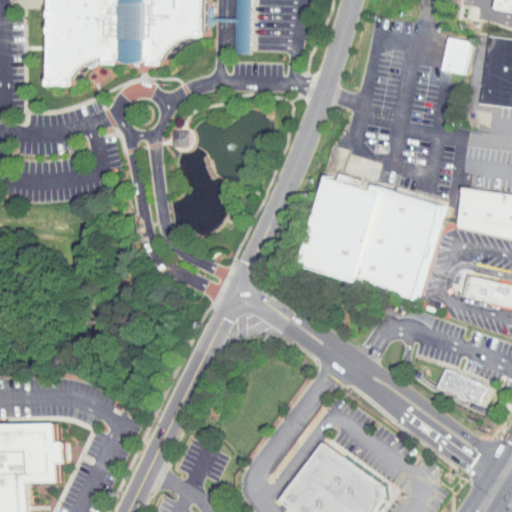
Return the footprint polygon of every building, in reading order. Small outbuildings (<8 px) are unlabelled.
[(57,0),(211,0),(209,34),(189,39),(181,45),(169,59),(108,56),(95,60),(86,70),(78,84),(58,82),(57,0)] [(239,48),(239,0),(225,0),(224,47),(239,48)] [(511,0),(500,0),(499,9),(511,11),(511,0)] [(452,68),(460,36),(438,31),(431,63),(452,68)] [(466,72),(473,40),(451,35),(444,67),(466,72)] [(511,37),(492,35),(484,101),(511,104),(511,37)] [(178,124),(162,124),(161,140),(177,141),(178,124)] [(173,129),(189,129),(188,145),(173,145),(173,129)] [(443,205),(414,298),(301,263),(330,170),(443,205)] [(467,187),(511,193),(511,237),(461,226),(467,187)] [(471,274),(511,284),(511,306),(465,293),(471,274)] [(448,368),(488,386),(480,402),(441,384),(448,368)] [(0,511),(0,424),(59,424),(59,479),(32,485),(31,511),(0,511)] [(330,441),(391,485),(391,498),(381,511),(304,511),(287,499),(330,441)]
